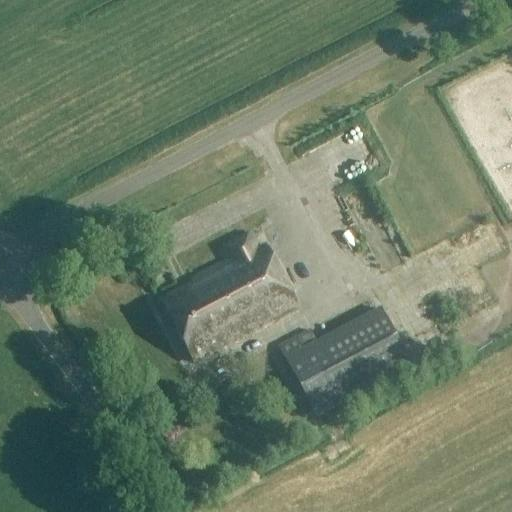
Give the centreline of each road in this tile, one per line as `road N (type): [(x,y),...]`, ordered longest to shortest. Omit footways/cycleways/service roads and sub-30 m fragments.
road 1 (unclassified): [(59,222),(476,0)]
road 2 (unclassified): [(178,511),(29,317)]
